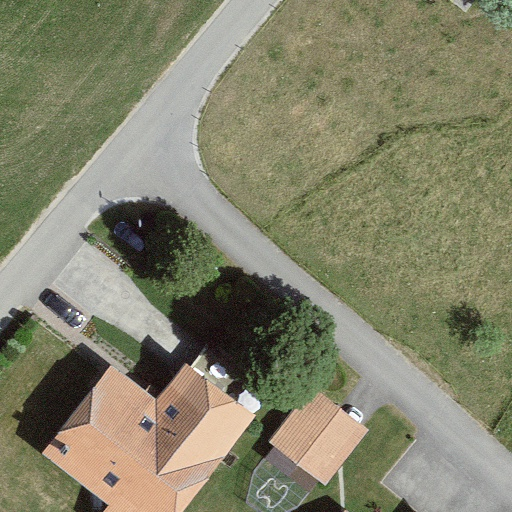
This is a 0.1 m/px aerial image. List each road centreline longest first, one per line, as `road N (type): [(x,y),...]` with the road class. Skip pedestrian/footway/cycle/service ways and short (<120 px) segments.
road 1 (residential): [(511,466),(145,142)]
road 2 (residential): [(0,325),(145,142)]
road 3 (residential): [(145,142),(263,0)]
